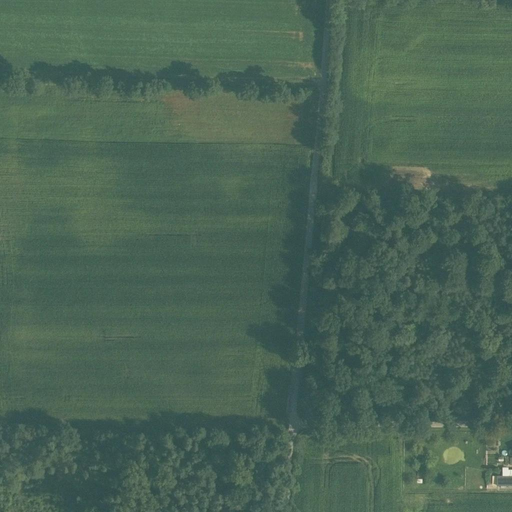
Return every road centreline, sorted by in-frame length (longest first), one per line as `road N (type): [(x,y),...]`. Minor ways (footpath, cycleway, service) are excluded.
road 1 (track): [(284,511),(334,0)]
road 2 (unclassified): [(511,422),(293,422)]
